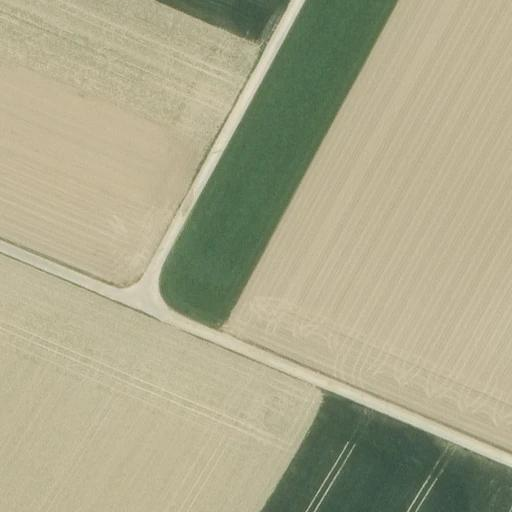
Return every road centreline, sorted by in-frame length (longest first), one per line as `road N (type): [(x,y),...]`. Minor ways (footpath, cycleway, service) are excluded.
road 1 (track): [(0,253),(511,471)]
road 2 (track): [(314,0),(149,316)]
